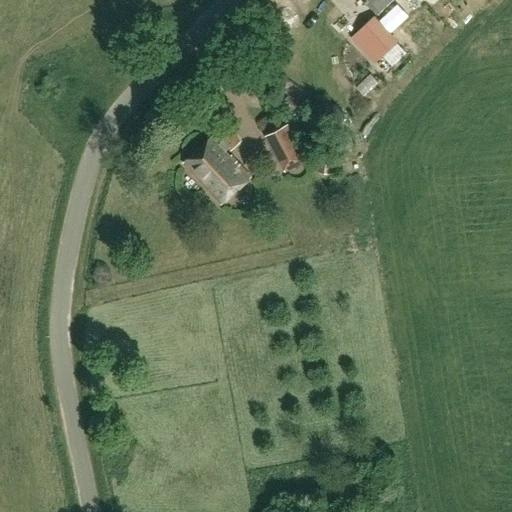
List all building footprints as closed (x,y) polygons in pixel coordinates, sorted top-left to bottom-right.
[(392,0),(366,0),(379,13),(392,0)] [(379,23),(374,18),(359,31),(373,46),(367,52),(375,61),(400,37),(384,19),(379,23)] [(285,171),(306,160),(288,124),(266,135),(285,171)] [(231,148),(240,140),(229,129),(220,137),(223,140),(220,142),(214,136),(184,163),(221,202),(250,175),(231,155),(230,156),(225,150),(229,147),(231,148)] [(320,162),(330,165),(335,146),(325,143),(320,162)]
